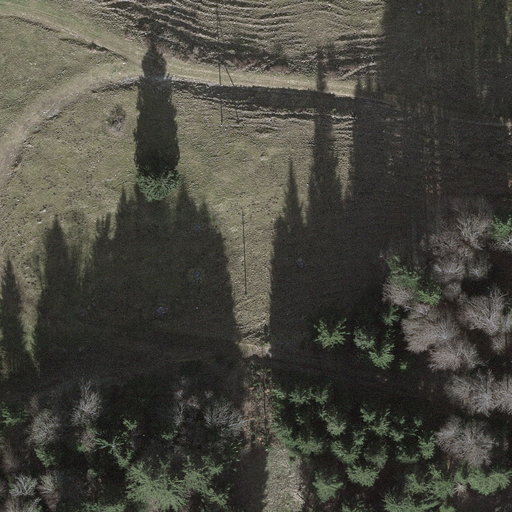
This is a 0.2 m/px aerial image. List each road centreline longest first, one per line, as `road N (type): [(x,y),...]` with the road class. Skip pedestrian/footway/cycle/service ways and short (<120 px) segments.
road 1 (track): [(0,244),(6,278),(43,325),(511,415)]
road 2 (track): [(511,123),(128,80),(61,98),(8,147),(0,189)]
road 3 (track): [(0,9),(142,61),(182,85)]
